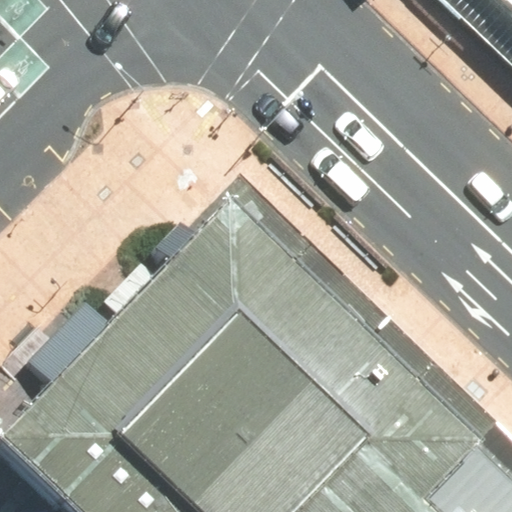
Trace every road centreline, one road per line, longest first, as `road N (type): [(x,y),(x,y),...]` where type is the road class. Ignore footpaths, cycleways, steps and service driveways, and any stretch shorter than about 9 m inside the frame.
road 1 (primary): [(269,0),(511,243)]
road 2 (tertiary): [(0,120),(97,0)]
